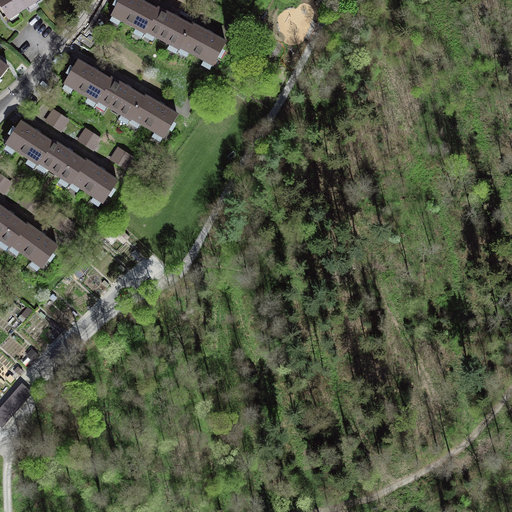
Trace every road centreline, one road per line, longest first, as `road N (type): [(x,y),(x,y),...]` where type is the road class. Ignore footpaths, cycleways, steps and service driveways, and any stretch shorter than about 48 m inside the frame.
road 1 (track): [(331,0),(187,260),(108,314),(31,403),(8,452),(7,511)]
road 2 (track): [(511,387),(424,472),(321,510)]
road 3 (residential): [(0,115),(97,0)]
